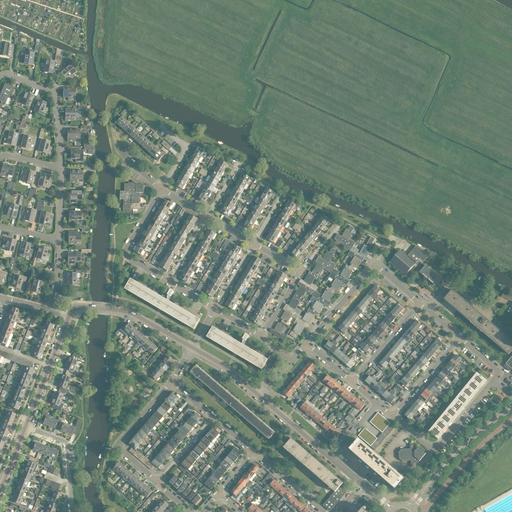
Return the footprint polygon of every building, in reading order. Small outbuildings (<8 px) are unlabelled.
[(0,50),(4,50),(3,55),(12,57),(13,45),(2,43),(0,50)] [(22,51),(21,58),(24,58),(23,64),(24,64),(30,65),(32,65),(34,53),(34,52),(35,50),(30,50),(29,50),(29,52),(22,51)] [(41,66),(45,67),(44,72),(52,73),(54,61),(42,59),(41,66)] [(60,72),(68,81),(73,77),(71,75),(75,71),(70,65),(60,72)] [(0,94),(0,102),(5,104),(7,97),(9,97),(10,93),(12,94),(15,87),(5,83),(0,94)] [(63,97),(68,97),(68,100),(75,100),(75,88),(63,88),(63,97)] [(22,90),(18,102),(29,106),(34,95),(22,90)] [(34,111),(45,115),(47,109),(44,108),(46,103),(38,100),(34,111)] [(65,121),(72,121),(72,118),(77,118),(77,109),(65,109),(65,121)] [(117,123),(121,127),(127,121),(122,117),(117,123)] [(121,127),(126,131),(132,125),(127,121),(121,127)] [(126,131),(131,135),(136,129),(132,125),(126,131)] [(67,141),(74,141),(74,138),(79,138),(80,130),(68,129),(67,141)] [(131,135),(135,140),(141,134),(136,129),(131,135)] [(3,142),(15,145),(18,134),(9,132),(8,137),(5,136),(3,142)] [(135,140),(140,144),(145,138),(141,134),(135,140)] [(21,147),(29,149),(31,144),(34,145),(35,138),(24,135),(21,147)] [(140,144),(145,148),(150,142),(145,138),(140,144)] [(38,151),(50,154),(52,147),(48,147),(50,142),(41,140),(38,151)] [(145,148),(149,152),(155,146),(150,142),(145,148)] [(149,152),(154,156),(159,150),(155,146),(149,152)] [(198,147),(194,152),(202,157),(205,151),(198,147)] [(71,159),(76,159),(76,162),(83,162),(83,150),(71,150),(71,159)] [(159,150),(154,156),(159,161),(165,153),(163,151),(162,153),(159,150)] [(194,152),(191,158),(198,162),(202,157),(194,152)] [(191,158),(188,163),(195,167),(198,162),(191,158)] [(221,160),(217,166),(224,170),(228,165),(221,160)] [(188,163),(185,169),(192,173),(195,167),(188,163)] [(0,176),(7,177),(7,174),(12,175),(14,167),(3,164),(0,176)] [(217,166),(214,171),(221,175),(224,170),(217,166)] [(21,175),(24,176),(23,181),(31,183),(34,172),(22,169),(21,175)] [(185,169),(182,174),(189,178),(192,173),(185,169)] [(70,183),(77,183),(77,179),(82,179),(82,171),(70,171),(70,183)] [(214,171),(211,177),(218,181),(221,175),(214,171)] [(38,185),(50,188),(51,181),(48,181),(49,176),(41,174),(38,185)] [(182,174),(178,179),(185,184),(189,178),(182,174)] [(243,174),(240,179),(247,183),(250,178),(243,174)] [(211,177),(208,182),(215,186),(218,181),(211,177)] [(185,184),(178,179),(175,185),(182,189),(185,184)] [(240,179),(237,185),(244,189),(247,183),(240,179)] [(124,199),(123,205),(123,217),(131,217),(131,203),(139,204),(140,193),(143,193),(144,185),(137,184),(137,183),(133,180),(132,183),(128,183),(128,184),(124,183),(124,191),(120,191),(120,199),(124,199)] [(208,182),(205,188),(212,192),(215,186),(208,182)] [(235,188),(234,190),(241,194),(244,189),(237,185),(236,184),(234,187),(235,188)] [(266,187),(263,193),(270,197),(273,192),(266,187)] [(205,188),(201,193),(208,197),(212,192),(205,188)] [(234,190),(230,195),(237,200),(241,194),(234,190)] [(69,203),(76,203),(76,200),(82,200),(82,191),(70,191),(69,203)] [(208,197),(201,193),(198,198),(205,203),(205,202),(206,203),(207,202),(208,200),(207,199),(208,197)] [(267,202),(268,203),(269,201),(268,200),(270,197),(263,193),(260,198),(267,202)] [(230,195),(227,201),(234,205),(237,200),(230,195)] [(260,198),(257,204),(264,208),(265,208),(266,206),(265,205),(267,202),(260,198)] [(163,203),(162,205),(169,209),(171,205),(172,205),(174,202),(169,199),(167,201),(165,199),(164,200),(163,201),(163,203)] [(227,201),(224,206),(231,210),(234,205),(227,201)] [(286,206),(293,210),(295,212),(298,206),(289,201),(286,206)] [(5,210),(8,210),(7,215),(15,217),(18,206),(6,203),(5,210)] [(257,204),(253,209),(260,213),(264,208),(257,204)] [(159,210),(166,214),(168,215),(168,214),(168,213),(167,212),(169,209),(162,205),(159,210)] [(231,210),(224,206),(221,212),(228,216),(231,210)] [(286,206),(282,212),(289,216),(293,210),(286,206)] [(22,214),(25,215),(24,220),(33,222),(36,210),(24,207),(22,214)] [(253,209),(250,214),(257,219),(258,219),(260,217),(259,216),(260,213),(253,209)] [(159,210),(156,215),(163,219),(166,214),(159,210)] [(69,220),(74,220),(74,224),(81,224),(81,212),(69,211),(69,220)] [(41,212),(39,223),(50,226),(52,219),(53,214),(50,214),(41,212)] [(282,212),(279,217),(286,221),(289,216),(282,212)] [(190,214),(187,220),(194,224),(197,219),(190,214)] [(250,214),(247,220),(254,224),(257,219),(250,214)] [(156,215),(153,220),(160,224),(163,219),(156,215)] [(324,215),(319,220),(326,225),(330,220),(324,215)] [(276,222),(283,227),(285,228),(288,222),(286,221),(279,217),(278,217),(277,219),(277,220),(276,222)] [(153,220),(150,225),(157,230),(160,224),(153,220)] [(187,220),(184,225),(191,229),(194,224),(187,220)] [(254,224),(247,220),(244,225),(251,229),(254,224)] [(319,220),(315,225),(322,230),(326,225),(319,220)] [(276,222),(273,228),(280,232),(283,227),(276,222)] [(310,228),(311,229),(318,235),(322,230),(315,225),(314,224),(310,228)] [(150,225),(146,231),(154,235),(157,230),(150,225)] [(184,225),(181,230),(188,234),(191,229),(184,225)] [(340,239),(353,247),(353,246),(355,242),(349,239),(353,233),(352,232),(354,228),(350,226),(348,230),(346,228),(346,229),(347,229),(342,237),(341,236),(342,237),(341,239),(340,239)] [(273,228),(270,233),(277,237),(280,232),(273,228)] [(208,229),(205,235),(212,239),(216,234),(208,229)] [(311,229),(307,234),(314,239),(314,240),(317,238),(316,237),(318,235),(311,229)] [(181,230),(178,235),(185,239),(188,234),(181,230)] [(146,231),(143,236),(151,240),(154,235),(146,231)] [(68,244),(75,244),(75,241),(80,241),(81,232),(69,232),(68,244)] [(270,233),(269,233),(267,236),(268,236),(266,239),(273,243),(277,237),(270,233)] [(307,234),(303,239),(310,244),(314,239),(307,234)] [(178,235),(175,240),(182,245),(185,239),(178,235)] [(205,235),(202,240),(209,244),(212,239),(205,235)] [(143,236),(140,241),(147,245),(151,240),(143,236)] [(3,244),(6,245),(4,250),(13,252),(16,240),(4,237),(3,244)] [(303,239),(299,244),(305,249),(310,244),(303,239)] [(332,248),(331,250),(335,253),(336,251),(338,252),(342,246),(350,251),(353,247),(340,239),(338,241),(336,240),(337,241),(333,249),(332,248)] [(175,240),(172,246),(179,250),(182,245),(175,240)] [(202,240),(199,246),(206,250),(209,244),(202,240)] [(361,251),(353,246),(353,247),(350,251),(353,252),(363,258),(364,256),(366,257),(367,257),(366,256),(370,249),(371,249),(369,248),(372,243),(369,240),(366,246),(364,245),(361,251)] [(140,241),(137,246),(144,250),(147,245),(140,241)] [(30,244),(22,242),(19,253),(30,256),(32,250),(29,249),(30,244)] [(299,244),(295,248),(301,254),(302,253),(303,254),(305,252),(304,251),(305,249),(299,244)] [(234,245),(231,250),(238,254),(241,249),(234,245)] [(36,258),(48,261),(50,254),(47,253),(48,248),(39,246),(36,258)] [(144,250),(137,246),(134,251),(141,256),(144,250)] [(172,246),(169,251),(176,255),(179,250),(172,246)] [(199,246),(196,251),(203,255),(206,250),(199,246)] [(404,276),(408,279),(430,254),(429,254),(426,252),(416,246),(406,257),(400,251),(401,249),(389,263),(390,262),(405,275),(404,276)] [(301,254),(295,248),(291,253),(297,259),(298,258),(298,259),(301,256),(300,256),(301,254)] [(231,250),(228,255),(235,260),(238,254),(231,250)] [(321,261),(333,269),(334,269),(336,265),(330,261),(334,255),(333,255),(335,253),(331,250),(330,252),(327,251),(328,252),(324,259),(323,259),(322,259),(324,259),(322,262),(321,261)] [(169,251),(166,256),(173,260),(176,255),(169,251)] [(196,251),(192,257),(200,261),(203,255),(196,251)] [(361,261),(363,258),(353,252),(350,251),(347,255),(353,258),(350,265),(349,267),(353,270),(353,269),(356,271),(357,268),(356,268),(360,260),(361,261)] [(68,265),(75,265),(75,261),(80,262),(80,253),(68,253),(68,265)] [(228,255),(224,261),(232,265),(235,260),(228,255)] [(166,256),(163,261),(170,265),(173,260),(166,256)] [(254,256),(251,262),(258,266),(261,261),(254,256)] [(192,257),(189,262),(196,266),(200,261),(192,257)] [(170,265),(163,261),(160,266),(167,271),(170,265)] [(224,261),(221,266),(228,270),(232,265),(224,261)] [(313,271),(312,273),(318,276),(319,277),(321,275),(320,274),(323,268),(331,273),(333,269),(321,261),(320,264),(318,263),(317,263),(318,263),(314,271),(313,270),(313,271)] [(189,262),(186,267),(193,272),(196,266),(189,262)] [(251,262),(248,267),(255,271),(258,266),(251,262)] [(334,269),(333,269),(331,273),(344,280),(345,278),(347,279),(348,279),(346,278),(351,271),(352,271),(353,270),(349,267),(346,265),(341,273),(334,269)] [(221,266),(218,272),(225,276),(228,270),(221,266)] [(420,273),(431,282),(435,285),(441,278),(426,266),(420,273)] [(186,267),(183,273),(190,277),(193,272),(186,267)] [(248,267),(244,273),(251,277),(255,271),(248,267)] [(305,282),(304,284),(315,291),(316,292),(316,291),(318,287),(312,283),(315,277),(317,278),(318,276),(312,273),(310,271),(308,273),(309,274),(305,282),(304,281),(305,282)] [(218,272),(215,277),(222,281),(225,276),(218,272)] [(280,272),(276,277),(283,281),(287,276),(280,272)] [(67,285),(79,285),(79,278),(76,278),(76,273),(67,273),(67,285)] [(190,277),(183,273),(180,278),(187,282),(190,277)] [(244,273),(241,278),(248,282),(251,277),(244,273)] [(331,273),(328,277),(334,280),(331,287),(330,289),(334,291),(335,289),(338,291),(338,290),(337,290),(341,282),(342,283),(341,282),(343,280),(344,280),(331,273)] [(11,286),(20,288),(21,283),(24,284),(26,278),(14,275),(11,286)] [(215,277),(212,282),(219,287),(222,281),(215,277)] [(276,277),(273,282),(280,287),(283,281),(276,277)] [(241,278),(238,284),(245,288),(248,282),(241,278)] [(125,289),(161,310),(194,330),(200,319),(199,320),(167,301),(132,281),(132,280),(131,279),(132,280),(126,289),(125,289)] [(31,291),(42,294),(44,288),(41,287),(42,282),(34,280),(31,291)] [(212,282),(208,288),(216,292),(219,287),(212,282)] [(273,282),(270,288),(277,292),(278,292),(280,290),(279,289),(280,287),(273,282)] [(238,284),(235,289),(242,293),(245,288),(238,284)] [(297,291),(294,296),(303,301),(304,299),(302,298),(306,292),(313,296),(313,295),(313,296),(315,291),(304,284),(302,287),(300,286),(301,287),(298,292),(297,291)] [(375,285),(372,289),(377,294),(381,290),(375,285)] [(216,292),(208,288),(205,293),(212,298),(216,292)] [(270,288),(267,293),(274,297),(277,292),(270,288)] [(235,289),(232,294),(239,299),(242,293),(235,289)] [(316,292),(315,291),(313,296),(325,302),(326,300),(328,301),(329,301),(327,300),(332,293),(333,294),(333,293),(334,291),(330,289),(329,291),(326,289),(323,296),(316,291),(316,292)] [(372,289),(368,294),(373,298),(377,294),(372,289)] [(508,354),(511,350),(511,349),(511,343),(451,291),(444,299),(508,354)] [(267,293),(264,299),(271,303),(274,297),(267,293)] [(232,294),(228,300),(235,304),(239,299),(232,294)] [(368,294),(364,298),(371,304),(373,302),(371,301),(373,298),(368,294)] [(313,295),(313,296),(310,300),(316,303),(312,309),(310,307),(308,310),(315,313),(318,315),(319,313),(318,312),(322,305),(323,305),(322,304),(324,302),(325,303),(325,302),(313,296),(313,295)] [(289,309),(299,315),(301,311),(296,308),(300,302),(301,302),(302,302),(303,301),(294,296),(288,306),(290,307),(289,309)] [(364,298),(360,302),(366,307),(368,305),(371,307),(372,306),(374,308),(376,306),(373,304),(372,305),(371,304),(364,298)] [(264,299),(260,304),(267,308),(271,303),(264,299)] [(235,304),(228,300),(225,305),(232,309),(235,304)] [(357,307),(362,311),(364,313),(368,309),(366,307),(360,302),(357,307)] [(260,304),(257,309),(264,314),(267,308),(260,304)] [(394,309),(399,313),(403,309),(398,304),(394,309)] [(12,307),(9,313),(17,316),(19,310),(12,307)] [(357,307),(353,311),(359,316),(362,311),(357,307)] [(257,309),(254,315),(261,319),(264,314),(257,309)] [(282,320),(281,321),(285,324),(286,322),(288,323),(291,316),(296,319),(299,315),(289,309),(288,312),(285,310),(285,311),(286,311),(282,319),(281,318),(282,320)] [(390,313),(396,318),(399,313),(394,309),(390,313)] [(299,315),(296,319),(306,325),(307,322),(309,324),(310,323),(308,323),(313,315),(314,316),(314,315),(315,313),(308,310),(304,318),(299,315)] [(353,311),(349,315),(355,320),(359,316),(353,311)] [(9,313),(7,319),(15,322),(17,316),(9,313)] [(386,317),(392,322),(396,318),(390,313),(386,317)] [(261,319),(254,315),(251,320),(258,324),(259,325),(261,322),(260,321),(261,319)] [(349,315),(346,320),(351,324),(353,322),(355,324),(357,322),(355,320),(349,315)] [(383,321),(388,326),(392,322),(386,317),(383,321)] [(7,319),(5,324),(12,327),(15,322),(7,319)] [(290,335),(292,336),(295,338),(298,334),(300,335),(299,334),(303,327),(304,327),(303,327),(305,324),(306,325),(296,319),(294,323),(296,325),(293,331),(290,335)] [(342,324),(347,329),(350,331),(352,329),(349,327),(351,324),(346,320),(342,324)] [(416,320),(412,325),(418,329),(422,325),(416,320)] [(46,321),(44,327),(51,330),(53,324),(46,321)] [(285,324),(281,321),(280,323),(278,322),(278,323),(279,323),(275,331),(274,330),(276,332),(274,334),(284,340),(287,336),(282,333),(285,326),(284,326),(285,324)] [(379,326),(384,331),(388,326),(383,321),(379,326)] [(126,336),(128,334),(134,327),(129,323),(127,325),(125,323),(119,330),(126,336)] [(5,324),(2,330),(10,333),(12,327),(5,324)] [(347,329),(342,324),(338,328),(344,333),(347,329)] [(412,325),(409,329),(414,334),(418,329),(412,325)] [(375,330),(381,335),(384,331),(379,326),(375,330)] [(44,327),(41,332),(49,335),(51,330),(44,327)] [(128,334),(133,338),(139,332),(134,327),(128,334)] [(267,360),(241,346),(213,329),(214,328),(213,327),(214,328),(208,338),(207,337),(262,370),(267,360)] [(369,332),(372,334),(377,339),(381,335),(375,330),(373,332),(370,330),(369,331),(367,329),(365,331),(368,333),(369,332)] [(409,329),(405,333),(413,340),(414,339),(414,338),(412,336),(414,334),(409,329)] [(2,330),(0,336),(8,339),(10,333),(2,330)] [(41,332),(39,338),(47,341),(49,335),(41,332)] [(133,338),(138,342),(143,336),(139,332),(133,338)] [(405,333),(401,337),(409,344),(412,341),(414,343),(416,341),(414,339),(413,340),(405,333)] [(372,334),(368,339),(373,343),(377,339),(372,334)] [(140,343),(143,346),(148,340),(143,336),(138,342),(137,343),(139,345),(140,343)] [(398,342),(403,347),(405,349),(406,348),(409,344),(401,337),(398,342)] [(39,338),(37,344),(44,347),(47,341),(39,338)] [(368,339),(364,343),(370,348),(373,343),(368,339)] [(434,343),(439,348),(443,343),(437,339),(434,343)] [(143,346),(148,350),(153,344),(148,340),(143,346)] [(324,346),(328,350),(333,345),(331,343),(329,341),(324,346)] [(430,347),(435,352),(439,348),(434,343),(431,341),(430,342),(430,343),(432,345),(430,347)] [(394,346),(399,351),(403,347),(398,342),(394,346)] [(370,348),(364,343),(360,347),(366,352),(370,348)] [(37,344),(35,350),(42,353),(44,347),(37,344)] [(153,344),(148,350),(152,354),(158,348),(153,344)] [(328,350),(333,354),(338,348),(335,346),(333,345),(328,350)] [(390,350),(396,355),(399,351),(394,346),(390,350)] [(426,351),(432,356),(435,352),(430,347),(426,351)] [(333,354),(337,357),(342,352),(338,348),(333,354)] [(337,357),(341,361),(346,356),(344,354),(346,351),(344,349),(342,352),(337,357)] [(42,353),(35,350),(32,356),(40,358),(42,353)] [(386,355),(392,359),(396,355),(390,350),(386,355)] [(423,356),(428,361),(432,356),(426,351),(423,356)] [(69,357),(67,363),(76,367),(79,361),(80,362),(81,358),(79,357),(80,355),(73,353),(71,358),(69,357)] [(417,358),(424,365),(428,361),(423,356),(420,354),(417,357),(417,358)] [(456,354),(452,359),(458,364),(461,359),(456,354)] [(262,370),(260,373),(267,377),(270,370),(272,371),(278,360),(279,361),(270,355),(267,360),(262,370)] [(391,366),(391,365),(392,364),(390,362),(392,359),(386,355),(383,359),(388,364),(391,366)] [(167,356),(163,361),(169,366),(173,361),(170,358),(167,356)] [(341,361),(346,365),(351,359),(349,358),(346,356),(341,361)] [(415,364),(421,369),(424,365),(417,358),(416,359),(415,360),(417,362),(415,364)] [(351,359),(346,365),(350,369),(355,363),(352,361),(351,359)] [(385,368),(388,364),(383,359),(379,363),(385,368)] [(452,359),(449,363),(454,368),(456,365),(459,368),(461,366),(458,364),(452,359)] [(163,361),(159,365),(165,371),(169,366),(163,361)] [(310,361),(306,366),(312,371),(315,366),(310,361)] [(76,367),(67,363),(64,369),(67,370),(66,372),(75,376),(76,373),(74,372),(76,367)] [(449,363),(445,367),(450,372),(454,368),(449,363)] [(406,365),(408,368),(409,367),(417,373),(421,369),(415,364),(413,367),(411,365),(410,366),(407,364),(406,365)] [(159,365),(155,370),(161,376),(165,371),(159,365)] [(26,366),(24,372),(31,375),(32,373),(33,374),(34,370),(33,370),(33,369),(30,368),(28,367),(26,366)] [(196,366),(190,372),(269,439),(274,433),(196,366)] [(306,366),(302,370),(308,375),(312,371),(306,366)] [(410,371),(408,373),(413,378),(417,373),(409,367),(408,368),(408,369),(410,371)] [(445,367),(441,372),(447,376),(449,374),(452,376),(453,375),(450,372),(445,367)] [(161,376),(155,370),(150,375),(157,380),(161,376)] [(302,370),(298,375),(304,380),(308,375),(302,370)] [(24,372),(21,378),(30,381),(31,378),(30,378),(31,375),(24,372)] [(62,374),(60,380),(67,383),(70,377),(73,379),(75,376),(66,372),(65,375),(62,374)] [(441,372),(437,376),(446,383),(447,383),(445,381),(446,380),(445,379),(447,376),(441,372)] [(408,373),(404,377),(410,382),(413,378),(408,373)] [(478,373),(429,432),(438,439),(486,380),(478,373)] [(298,375),(295,379),(300,384),(304,380),(298,375)] [(323,381),(328,384),(332,379),(327,375),(323,381)] [(369,385),(374,379),(376,376),(374,375),(372,378),(369,375),(365,381),(369,385)] [(437,376),(434,380),(439,385),(441,387),(443,384),(445,385),(445,384),(448,387),(449,385),(447,383),(446,383),(437,376)] [(410,382),(404,377),(400,382),(406,386),(410,382)] [(16,383),(19,384),(26,387),(27,385),(28,385),(30,381),(21,378),(20,381),(17,380),(16,383)] [(295,379),(291,384),(296,389),(300,384),(295,379)] [(328,384),(332,388),(337,383),(332,379),(328,384)] [(369,385),(373,388),(378,383),(374,379),(369,385)] [(67,383),(60,380),(58,386),(60,387),(59,390),(68,393),(69,390),(65,389),(67,383)] [(434,380),(430,385),(438,392),(440,390),(437,388),(439,385),(434,380)] [(373,388),(378,392),(385,384),(383,382),(382,383),(380,381),(378,383),(373,388)] [(332,388),(337,392),(341,386),(337,383),(332,388)] [(15,389),(17,389),(25,393),(26,390),(25,389),(26,387),(19,384),(18,386),(17,385),(16,386),(15,389)] [(291,384),(287,388),(292,393),(296,389),(291,384)] [(378,392),(382,396),(387,390),(384,388),(387,386),(385,384),(378,392)] [(430,385),(426,389),(432,394),(434,391),(437,394),(438,392),(430,385)] [(337,392),(341,396),(346,390),(341,386),(337,392)] [(292,393),(287,388),(283,393),(288,398),(292,393)] [(17,389),(14,395),(22,398),(23,396),(24,396),(25,393),(17,389)] [(426,389),(423,393),(430,399),(431,400),(432,398),(430,396),(432,394),(426,389)] [(68,393),(59,390),(58,393),(55,392),(53,398),(60,400),(63,395),(66,396),(68,393)] [(341,396),(346,399),(351,394),(346,390),(341,396)] [(382,396),(386,400),(391,394),(393,391),(391,390),(389,392),(387,390),(382,396)] [(391,394),(386,400),(391,403),(393,400),(395,398),(393,396),(395,393),(393,391),(391,394)] [(172,393),(168,397),(175,403),(180,397),(177,394),(175,395),(172,393)] [(419,398),(424,402),(426,404),(430,399),(423,393),(419,398)] [(346,399),(351,403),(355,397),(351,394),(346,399)] [(14,395),(12,401),(20,404),(22,398),(14,395)] [(168,397),(164,402),(171,408),(175,403),(168,397)] [(351,403),(355,407),(360,401),(355,397),(351,403)] [(60,400),(53,398),(51,403),(53,404),(52,407),(56,409),(55,410),(60,412),(61,411),(62,407),(58,406),(60,400)] [(419,398),(415,402),(421,407),(424,402),(419,398)] [(20,404),(12,401),(10,407),(17,410),(20,404)] [(360,401),(355,407),(360,410),(364,405),(360,401)] [(164,402),(160,406),(167,412),(171,408),(164,402)] [(300,408),(305,411),(309,406),(305,402),(300,408)] [(415,402),(412,406),(417,411),(421,407),(415,402)] [(160,406),(157,411),(163,417),(167,412),(160,406)] [(305,411),(309,415),(314,410),(309,406),(305,411)] [(412,406),(408,411),(413,415),(417,411),(412,406)] [(8,412),(6,417),(13,420),(15,414),(13,413),(13,412),(6,409),(5,411),(8,412)] [(309,415),(314,419),(318,414),(314,410),(309,415)] [(43,424),(49,426),(52,418),(52,417),(47,414),(47,413),(44,411),(41,420),(44,421),(43,424)] [(157,411),(153,416),(159,421),(163,417),(157,411)] [(413,415),(408,411),(404,415),(410,420),(413,415)] [(195,412),(191,417),(198,422),(202,418),(195,412)] [(314,419),(318,423),(323,418),(318,414),(314,419)] [(153,416),(149,420),(155,426),(159,421),(153,416)] [(6,417),(3,423),(11,426),(13,420),(6,417)] [(55,426),(58,427),(62,418),(59,417),(57,421),(52,418),(49,426),(54,428),(55,426)] [(191,417),(187,421),(194,427),(198,422),(191,417)] [(62,418),(58,427),(61,428),(60,430),(66,433),(69,425),(63,423),(65,419),(62,418)] [(69,425),(66,433),(72,435),(72,433),(76,434),(82,419),(78,418),(74,428),(69,425)] [(318,423),(323,427),(327,421),(323,418),(318,423)] [(149,420),(145,425),(152,430),(155,426),(149,420)] [(187,421),(183,426),(190,432),(194,427),(187,421)] [(323,427),(327,431),(332,425),(327,421),(323,427)] [(3,423),(1,429),(9,432),(11,426),(3,423)] [(145,425),(141,429),(148,435),(152,430),(145,425)] [(327,431),(332,435),(336,429),(332,425),(327,431)] [(183,426),(179,430),(186,436),(190,432),(183,426)] [(213,428),(209,432),(216,438),(220,433),(213,428)] [(1,429),(0,431),(0,434),(6,437),(9,432),(1,429)] [(141,429),(137,434),(144,440),(148,435),(141,429)] [(336,429),(332,435),(336,438),(341,433),(336,429)] [(179,430),(175,435),(182,441),(186,436),(179,430)] [(209,432),(205,437),(212,442),(216,438),(209,432)] [(137,434),(133,438),(140,444),(144,440),(137,434)] [(175,435),(171,440),(178,445),(182,441),(175,435)] [(205,437),(201,441),(208,447),(212,442),(205,437)] [(133,446),(131,449),(135,453),(137,450),(136,449),(140,444),(133,438),(129,443),(133,446)] [(283,448),(334,491),(335,492),(344,481),(340,478),(339,480),(335,476),(335,475),(334,474),(333,475),(291,439),(283,448)] [(171,440),(168,444),(174,450),(178,445),(171,440)] [(350,449),(396,488),(404,479),(372,451),(358,440),(350,449)] [(201,441),(197,446),(204,452),(208,447),(201,441)] [(32,450),(38,452),(41,445),(35,442),(32,450)] [(417,463),(425,453),(418,447),(417,449),(409,442),(410,449),(401,449),(398,452),(399,459),(402,461),(411,461),(411,467),(415,462),(417,463)] [(168,444),(164,449),(170,455),(174,450),(168,444)] [(38,452),(44,454),(47,447),(41,445),(38,452)] [(197,446),(193,451),(200,456),(204,452),(197,446)] [(44,454),(50,457),(53,449),(47,447),(44,454)] [(236,447),(232,452),(239,457),(243,453),(236,447)] [(53,449),(50,457),(55,459),(58,451),(53,449)] [(164,449),(160,453),(166,459),(168,457),(169,458),(171,455),(170,455),(164,449)] [(193,451),(189,455),(196,461),(200,456),(193,451)] [(232,452),(228,456),(235,462),(239,457),(232,452)] [(160,453),(156,458),(162,464),(166,459),(160,453)] [(189,455),(186,460),(192,465),(196,461),(189,455)] [(228,456),(224,461),(231,467),(235,462),(228,456)] [(152,463),(155,465),(159,468),(162,464),(156,458),(152,463)] [(192,465),(186,460),(182,464),(188,470),(192,465)] [(28,461),(25,467),(33,470),(35,464),(28,461)] [(224,461),(220,465),(227,471),(231,467),(224,461)] [(113,469),(118,473),(124,466),(123,466),(124,466),(122,464),(121,464),(119,462),(113,469)] [(254,464),(250,469),(255,473),(258,476),(263,470),(260,468),(259,468),(254,464)] [(220,465),(216,470),(223,476),(227,471),(220,465)] [(118,473),(123,477),(128,471),(124,466),(118,473)] [(25,467),(23,473),(31,476),(34,477),(35,475),(32,473),(33,470),(25,467)] [(250,469),(246,473),(251,478),(255,473),(250,469)] [(216,470),(212,475),(219,480),(223,476),(216,470)] [(123,477),(128,481),(133,475),(128,471),(123,477)] [(23,473),(21,478),(28,481),(30,478),(33,479),(34,477),(31,476),(23,473)] [(246,473),(242,478),(250,485),(252,482),(249,480),(251,478),(246,473)] [(128,481),(133,485),(138,479),(133,475),(128,481)] [(168,482),(173,485),(179,479),(174,475),(168,482)] [(212,475),(208,479),(215,485),(219,480),(212,475)] [(21,478),(19,484),(26,487),(28,481),(21,478)] [(242,478),(238,482),(244,487),(246,484),(249,487),(250,485),(242,478)] [(133,485),(137,489),(143,483),(138,479),(133,485)] [(173,485),(178,489),(183,483),(179,479),(173,485)] [(215,485),(208,479),(204,484),(211,490),(215,485)] [(271,486),(274,489),(279,484),(274,480),(271,483),(270,481),(266,485),(269,488),(271,486)] [(238,482),(235,487),(242,493),(245,488),(244,487),(238,482)] [(137,489),(142,493),(147,487),(143,483),(137,489)] [(178,489),(182,493),(188,487),(183,483),(178,489)] [(19,484),(16,490),(24,493),(25,489),(28,491),(29,488),(26,487),(19,484)] [(274,489),(279,493),(283,488),(279,484),(274,489)] [(340,486),(328,499),(324,505),(330,510),(334,505),(346,491),(340,486)] [(147,487),(142,493),(147,497),(152,491),(147,487)] [(182,493),(187,497),(193,491),(188,487),(182,493)] [(242,493),(235,487),(231,491),(233,494),(232,496),(236,499),(242,493)] [(279,493),(283,496),(288,491),(283,488),(279,493)] [(16,490),(14,495),(25,500),(26,497),(23,496),(24,493),(16,490)] [(51,497),(59,500),(61,494),(59,493),(54,491),(51,497)] [(187,497),(191,501),(197,495),(193,491),(187,497)] [(283,496),(288,500),(292,495),(288,491),(283,496)] [(25,500),(14,495),(12,501),(19,504),(21,501),(24,502),(25,500)] [(197,495),(191,501),(196,505),(202,499),(197,495)] [(288,500),(292,504),(297,499),(292,495),(288,500)] [(49,503),(57,506),(59,500),(51,497),(49,503)] [(292,504),(297,508),(301,503),(297,499),(292,504)] [(162,500),(158,504),(164,510),(168,505),(162,500)] [(47,509),(54,511),(57,506),(49,503),(47,509)] [(297,508),(301,511),(306,507),(301,503),(297,508)]
